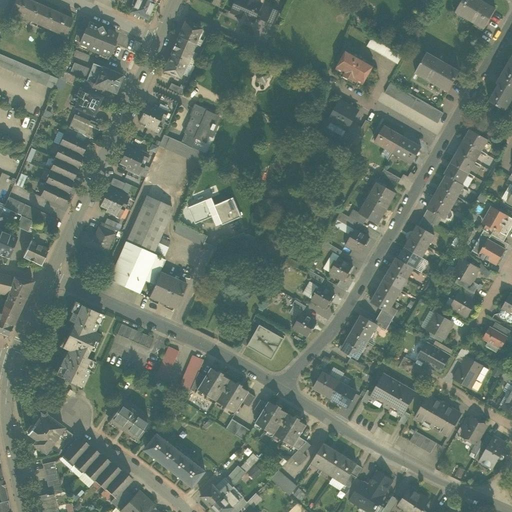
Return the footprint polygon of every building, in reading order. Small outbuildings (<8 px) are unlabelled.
[(15,0),(10,12),(38,24),(45,8),(28,0),(15,0)] [(147,19),(154,3),(146,0),(135,0),(130,11),(147,19)] [(248,20),(254,22),(261,5),(256,2),(257,1),(254,0),(236,0),(231,13),(237,15),(236,16),(247,21),(248,20)] [(462,0),(455,13),(484,29),(495,9),(487,5),(486,7),(473,0),(462,0)] [(261,19),(273,24),(278,12),(267,7),(261,19)] [(73,20),(45,8),(38,24),(65,37),(73,20)] [(184,22),(177,37),(195,45),(201,30),(184,22)] [(102,52),(109,55),(114,44),(112,43),(116,34),(108,31),(105,33),(101,26),(97,28),(96,26),(89,23),(86,32),(84,32),(80,43),(87,46),(88,49),(99,54),(102,52)] [(74,41),(80,43),(84,32),(78,29),(74,41)] [(195,45),(177,37),(169,56),(186,63),(187,64),(195,45)] [(367,47),(397,65),(403,55),(372,37),(367,47)] [(336,69),(362,85),(374,65),(347,50),(336,69)] [(440,87),(448,92),(460,71),(439,59),(437,62),(425,55),(415,73),(423,77),(425,75),(442,84),(440,87)] [(180,79),(186,63),(169,56),(163,72),(180,79)] [(10,59),(5,57),(1,68),(6,70),(10,59)] [(16,61),(10,59),(6,70),(11,72),(16,61)] [(21,64),(16,61),(11,72),(16,74),(21,64)] [(85,81),(90,69),(74,63),(69,74),(85,81)] [(26,66),(21,64),(16,74),(22,76),(26,66)] [(86,81),(94,85),(102,67),(93,64),(91,67),(92,67),(86,81)] [(505,111),(511,98),(511,66),(508,64),(497,84),(499,85),(489,102),(505,111)] [(31,68),(26,66),(22,76),(27,79),(31,68)] [(123,76),(102,67),(94,85),(95,85),(94,85),(104,89),(115,94),(123,76)] [(36,70),(31,68),(27,79),(32,81),(36,70)] [(42,72),(36,70),(32,81),(37,83),(42,72)] [(257,81),(259,82),(263,83),(265,84),(267,83),(270,75),(269,74),(266,72),(265,71),(264,72),(261,70),(259,71),(257,78),(257,81)] [(47,75),(42,72),(37,83),(42,85),(47,75)] [(52,77),(47,75),(42,85),(48,87),(52,77)] [(57,79),(52,77),(48,87),(53,90),(57,79)] [(83,80),(80,88),(100,97),(104,89),(94,85),(95,85),(94,85),(86,81),(83,80)] [(168,89),(181,95),(183,89),(171,83),(168,89)] [(384,93),(437,124),(443,113),(390,83),(384,93)] [(101,97),(100,97),(80,88),(79,87),(75,96),(79,98),(74,108),(92,116),(93,116),(101,97)] [(346,130),(347,130),(351,122),(357,111),(340,101),(329,120),(346,130)] [(145,105),(142,113),(159,121),(161,117),(164,119),(167,113),(153,107),(153,109),(145,105)] [(196,139),(207,143),(212,130),(214,130),(216,126),(214,125),(218,115),(195,106),(183,133),(184,133),(196,139)] [(162,123),(159,121),(142,113),(138,122),(145,125),(144,127),(158,133),(162,123)] [(366,120),(361,128),(351,122),(347,130),(346,130),(341,138),(352,144),(357,135),(362,138),(371,123),(366,120)] [(88,137),(94,140),(100,125),(90,121),(85,131),(91,133),(88,137)] [(473,125),(470,130),(480,136),(483,131),(473,125)] [(374,142),(385,148),(386,146),(394,151),(402,137),(383,126),(374,142)] [(66,134),(75,138),(77,132),(66,127),(63,134),(66,135),(66,134)] [(470,130),(464,141),(481,151),(487,140),(480,136),(470,130)] [(184,133),(180,143),(192,148),(196,139),(184,133)] [(61,147),(62,147),(79,155),(85,142),(75,138),(66,134),(66,135),(61,147)] [(159,145),(164,148),(168,138),(163,135),(163,136),(159,145)] [(421,148),(402,137),(394,151),(402,156),(401,157),(412,163),(421,148)] [(180,143),(168,138),(164,148),(193,160),(198,150),(192,148),(180,143)] [(464,141),(457,152),(475,162),(481,151),(464,141)] [(389,160),(394,151),(386,146),(385,148),(380,156),(389,160)] [(80,156),(79,155),(62,147),(56,159),(57,160),(75,168),(80,156)] [(126,148),(122,156),(139,164),(142,159),(145,161),(148,156),(134,149),(133,151),(126,148)] [(193,160),(198,162),(203,152),(198,150),(193,160)] [(457,152),(451,163),(468,173),(475,162),(457,152)] [(138,168),(139,164),(122,156),(118,164),(126,167),(125,169),(138,175),(141,170),(138,168)] [(75,168),(57,160),(52,172),(53,173),(70,180),(75,168)] [(445,175),(446,176),(462,184),(468,173),(451,163),(445,175)] [(380,175),(398,185),(402,178),(384,168),(380,175)] [(71,181),(70,180),(53,173),(47,185),(48,185),(65,193),(71,181)] [(446,176),(440,187),(457,197),(463,185),(462,184),(446,176)] [(110,185),(121,189),(123,183),(113,179),(110,185)] [(378,183),(368,198),(384,208),(388,201),(391,202),(396,193),(378,183)] [(66,194),(65,193),(48,185),(42,198),(61,206),(66,194)] [(440,187),(434,198),(451,208),(457,197),(440,187)] [(106,190),(103,198),(120,206),(122,202),(126,204),(128,198),(114,192),(114,194),(106,190)] [(3,208),(9,210),(14,199),(9,197),(8,197),(3,208)] [(146,197),(126,244),(152,255),(158,239),(171,208),(146,197)] [(118,210),(120,206),(103,198),(99,206),(106,209),(105,211),(119,218),(122,212),(118,210)] [(220,221),(222,225),(241,217),(233,198),(215,206),(211,198),(188,208),(195,224),(212,217),(214,223),(220,221)] [(380,215),(384,208),(368,198),(359,214),(368,219),(377,225),(383,216),(380,215)] [(444,219),(451,208),(434,198),(427,209),(437,215),(444,219)] [(19,202),(14,199),(9,210),(14,213),(19,202)] [(25,204),(19,202),(14,213),(20,215),(25,204)] [(30,207),(25,204),(20,215),(21,216),(25,218),(30,207)] [(35,209),(30,207),(25,218),(30,220),(35,209)] [(484,219),(486,225),(494,230),(500,233),(501,232),(502,230),(503,230),(506,231),(510,230),(511,226),(511,218),(504,214),(504,215),(500,213),(500,212),(491,207),(484,219)] [(41,212),(35,209),(30,220),(32,221),(36,223),(41,212)] [(427,209),(424,215),(434,220),(437,215),(427,209)] [(46,214),(41,212),(36,223),(41,225),(46,214)] [(356,212),(352,219),(356,221),(364,226),(368,219),(359,214),(356,212)] [(0,215),(0,230),(2,232),(8,217),(1,213),(0,215)] [(352,228),(356,221),(352,219),(342,213),(338,220),(343,223),(352,228)] [(52,217),(46,214),(41,225),(47,227),(52,217)] [(424,215),(421,221),(431,226),(434,220),(424,215)] [(28,230),(32,221),(30,220),(25,218),(21,216),(16,227),(27,232),(28,230)] [(57,219),(52,217),(47,227),(52,230),(57,219)] [(107,217),(104,224),(114,228),(117,222),(107,217)] [(343,223),(338,220),(334,225),(340,228),(343,223)] [(428,232),(431,226),(421,221),(418,226),(428,232)] [(111,234),(114,228),(104,224),(101,223),(98,228),(111,234)] [(174,233),(203,246),(207,236),(178,223),(174,233)] [(352,234),(354,230),(352,228),(343,223),(340,228),(352,234)] [(492,235),(494,230),(486,225),(483,230),(483,231),(484,230),(492,235)] [(418,226),(411,237),(428,247),(434,235),(428,232),(418,226)] [(80,243),(101,253),(103,247),(107,249),(113,235),(111,234),(98,228),(95,237),(85,232),(80,243)] [(346,244),(361,253),(365,245),(365,244),(369,238),(354,229),(354,230),(352,234),(346,244)] [(16,237),(2,232),(0,230),(0,255),(8,259),(16,237)] [(488,240),(492,235),(484,230),(483,231),(471,252),(495,266),(504,249),(500,247),(488,240)] [(494,230),(492,235),(503,242),(507,236),(501,232),(500,233),(494,230)] [(34,233),(30,242),(41,247),(46,238),(34,233)] [(226,243),(251,253),(258,239),(247,234),(245,235),(244,233),(227,239),(226,243)] [(500,247),(503,242),(492,235),(488,240),(500,247)] [(212,238),(207,236),(203,246),(208,248),(212,238)] [(411,237),(405,248),(421,258),(428,247),(411,237)] [(155,256),(161,259),(168,243),(158,239),(152,255),(155,256)] [(329,250),(332,246),(325,241),(322,246),(329,250)] [(48,250),(41,247),(30,242),(23,257),(40,266),(48,250)] [(155,256),(152,255),(126,244),(125,243),(109,280),(139,293),(144,280),(155,256)] [(332,246),(329,250),(333,253),(339,256),(342,251),(332,246)] [(405,248),(399,259),(413,268),(415,269),(421,258),(405,248)] [(339,256),(333,253),(323,269),(330,272),(338,258),(339,256)] [(161,259),(155,256),(144,280),(154,284),(159,272),(164,260),(161,259)] [(299,262),(291,258),(288,264),(296,268),(299,262)] [(329,273),(344,281),(349,273),(348,273),(352,266),(338,258),(330,272),(329,273)] [(397,258),(390,269),(407,279),(413,268),(399,259),(397,258)] [(452,275),(457,278),(465,282),(470,285),(471,282),(478,270),(461,260),(452,275)] [(390,269),(384,280),(400,290),(407,279),(390,269)] [(321,284),(324,279),(309,271),(306,276),(321,284)] [(148,298),(175,309),(186,284),(159,272),(154,284),(148,298)] [(1,294),(7,296),(13,277),(7,276),(1,294)] [(2,315),(0,314),(0,333),(7,337),(32,285),(30,281),(13,277),(7,296),(6,300),(6,301),(2,315)] [(462,287),(465,282),(457,278),(454,283),(457,284),(462,287)] [(384,280),(378,291),(394,301),(400,290),(384,280)] [(303,294),(312,299),(319,287),(310,282),(303,294)] [(465,282),(462,287),(473,294),(478,286),(471,282),(470,285),(465,282)] [(475,294),(473,294),(462,287),(457,284),(454,289),(459,292),(472,299),(475,294)] [(320,286),(319,287),(312,299),(311,300),(326,309),(331,301),(330,301),(334,294),(320,286)] [(387,312),(388,312),(391,307),(394,301),(378,291),(371,303),(382,309),(387,312)] [(449,309),(465,318),(475,301),(472,299),(459,292),(449,309)] [(511,294),(502,310),(509,314),(509,313),(511,314),(511,294)] [(292,306),(303,312),(306,307),(295,300),(292,306)] [(74,384),(82,387),(88,374),(87,373),(92,362),(93,363),(94,361),(85,357),(92,340),(95,342),(99,334),(93,331),(96,324),(94,323),(99,313),(76,303),(71,312),(70,311),(67,320),(72,322),(64,338),(66,339),(62,348),(66,350),(59,365),(57,364),(51,378),(63,384),(64,381),(73,385),(74,384)] [(435,314),(446,320),(449,314),(435,306),(431,313),(434,315),(435,314)] [(396,310),(391,307),(388,312),(394,316),(396,311),(396,310)] [(382,309),(378,316),(390,323),(394,316),(388,312),(387,312),(382,309)] [(511,314),(509,313),(509,314),(502,310),(499,314),(500,317),(503,319),(506,318),(507,321),(510,323),(511,322),(511,314)] [(293,328),(308,336),(312,328),(315,321),(301,313),(293,328)] [(426,330),(444,340),(453,324),(446,320),(435,314),(434,315),(430,321),(434,323),(429,330),(427,328),(426,330)] [(362,316),(352,333),(367,342),(377,326),(377,325),(374,323),(362,316)] [(386,331),(390,323),(378,316),(374,323),(377,325),(377,326),(386,331)] [(118,334),(123,337),(128,326),(123,323),(118,334)] [(495,330),(507,337),(510,331),(498,324),(495,330)] [(248,347),(271,360),(284,339),(260,325),(253,337),(247,347),(248,347)] [(123,337),(128,339),(134,328),(128,326),(123,337)] [(482,340),(500,350),(507,337),(495,330),(489,327),(482,340)] [(128,339),(134,342),(139,331),(134,328),(128,339)] [(134,342),(139,344),(144,333),(139,331),(134,342)] [(139,344),(145,347),(150,336),(144,333),(139,344)] [(357,360),(367,342),(352,333),(342,351),(357,360)] [(242,344),(248,347),(247,347),(253,337),(247,334),(242,344)] [(145,347),(150,349),(155,338),(150,336),(145,347)] [(436,341),(432,346),(449,356),(452,351),(436,341)] [(418,356),(425,359),(432,346),(426,343),(418,356)] [(449,356),(432,346),(425,359),(424,362),(441,372),(450,356),(449,356)] [(158,383),(165,385),(179,352),(168,347),(153,381),(158,383)] [(455,359),(462,363),(466,357),(469,351),(462,347),(458,354),(455,359)] [(178,390),(189,393),(191,390),(199,372),(204,360),(193,356),(178,390)] [(399,367),(409,373),(415,363),(404,357),(399,367)] [(471,389),(476,379),(473,378),(480,366),(483,367),(466,357),(462,363),(453,379),(471,389)] [(363,372),(366,367),(356,362),(353,366),(363,372)] [(488,370),(483,367),(480,366),(473,378),(476,379),(481,383),(488,370)] [(198,390),(217,401),(230,380),(224,376),(225,374),(225,373),(222,371),(221,372),(219,371),(218,372),(211,368),(206,376),(199,386),(198,390)] [(191,390),(194,392),(196,388),(198,385),(199,386),(206,376),(199,372),(191,390)] [(313,388),(330,398),(339,382),(322,372),(313,388)] [(398,414),(402,417),(405,412),(416,392),(384,374),(373,393),(370,398),(375,401),(377,397),(385,402),(383,405),(389,409),(390,406),(400,411),(398,414)] [(236,384),(230,380),(217,401),(236,413),(242,403),(249,392),(242,387),(243,386),(241,384),(241,383),(238,382),(236,384)] [(357,392),(339,382),(330,398),(348,408),(357,392)] [(362,400),(367,403),(370,398),(373,393),(367,390),(362,400)] [(242,403),(249,407),(255,397),(249,392),(242,403)] [(511,392),(503,407),(511,412),(511,392)] [(440,430),(449,434),(460,414),(447,407),(448,406),(442,403),(441,403),(428,396),(416,417),(424,422),(424,421),(425,419),(433,423),(432,425),(431,424),(431,425),(434,427),(434,426),(433,425),(434,423),(442,427),(441,430),(440,430)] [(255,411),(261,415),(267,404),(261,401),(255,411)] [(255,423),(274,435),(288,413),(282,410),(283,407),(280,405),(279,407),(277,405),(276,406),(269,402),(267,404),(261,415),(255,423)] [(109,421),(137,440),(149,422),(121,403),(109,421)] [(389,409),(398,414),(400,411),(390,406),(389,409)] [(32,444),(44,453),(64,427),(46,414),(45,411),(40,413),(41,416),(33,426),(32,425),(30,425),(26,431),(26,432),(26,433),(28,434),(27,434),(35,440),(32,444)] [(399,422),(404,425),(410,414),(405,412),(402,417),(399,422)] [(295,418),(288,413),(274,435),(294,447),(300,437),(307,426),(301,422),(301,421),(299,419),(299,418),(296,416),(295,418)] [(462,436),(476,444),(479,439),(486,426),(473,418),(462,436)] [(226,429),(235,435),(241,425),(232,419),(226,429)] [(246,428),(241,425),(235,435),(240,438),(246,428)] [(240,438),(245,442),(252,432),(246,428),(240,438)] [(409,441),(414,444),(420,434),(415,431),(409,441)] [(145,450),(169,469),(181,453),(157,434),(145,450)] [(424,437),(420,434),(414,444),(418,447),(424,437)] [(488,435),(484,442),(479,451),(484,454),(493,438),(488,435)] [(294,447),(298,450),(307,441),(300,437),(294,447)] [(430,439),(424,437),(418,447),(424,450),(430,439)] [(479,461),(492,469),(506,444),(499,439),(498,440),(493,437),(493,438),(484,454),(479,461)] [(75,463),(75,462),(88,448),(78,438),(64,453),(75,463)] [(435,442),(430,439),(424,450),(429,453),(435,442)] [(476,455),(479,451),(484,442),(479,439),(476,444),(472,452),(476,455)] [(291,457),(299,466),(308,457),(304,454),(311,446),(307,441),(298,450),(291,457)] [(313,461),(324,468),(335,451),(324,444),(313,461)] [(85,471),(86,470),(99,456),(89,447),(88,448),(75,462),(85,471)] [(324,468),(335,474),(346,457),(335,451),(324,468)] [(69,469),(75,463),(64,453),(59,460),(69,469)] [(205,472),(181,453),(169,469),(193,487),(205,472)] [(245,461),(246,463),(248,464),(253,460),(256,462),(259,460),(253,454),(245,461)] [(96,479),(97,478),(110,464),(100,455),(99,456),(86,470),(96,479)] [(357,464),(346,457),(335,474),(347,482),(357,465),(357,464)] [(226,477),(234,485),(246,473),(256,462),(253,460),(248,464),(246,463),(241,468),(238,465),(226,477)] [(324,468),(313,461),(311,464),(323,471),(324,468)] [(42,465),(43,471),(55,468),(54,464),(54,462),(42,465)] [(79,478),(85,471),(75,462),(75,463),(69,469),(79,478)] [(107,487),(120,473),(110,463),(110,464),(97,478),(107,487)] [(345,484),(350,487),(356,477),(362,468),(357,465),(347,482),(345,484)] [(257,476),(263,472),(257,466),(252,471),(257,476)] [(56,474),(55,468),(43,471),(45,476),(56,474)] [(324,468),(323,471),(333,477),(335,474),(324,468)] [(85,471),(79,478),(78,479),(88,488),(96,479),(86,470),(85,471)] [(270,479),(290,496),(297,487),(279,470),(270,479)] [(254,479),(257,476),(252,471),(248,473),(254,479)] [(378,471),(375,476),(389,485),(392,480),(378,471)] [(121,472),(120,473),(107,487),(117,495),(117,496),(124,489),(131,481),(121,472)] [(58,479),(56,474),(45,476),(46,482),(58,479)] [(335,474),(333,477),(344,484),(345,484),(347,482),(335,474)] [(376,505),(389,485),(375,476),(369,486),(363,483),(364,482),(363,481),(362,482),(356,493),(353,497),(350,502),(351,502),(362,508),(368,511),(372,511),(375,508),(376,508),(377,506),(376,505)] [(234,485),(226,477),(225,477),(215,487),(220,492),(225,487),(229,484),(232,487),(234,486),(234,485)] [(344,484),(333,477),(329,484),(340,490),(344,484)] [(357,478),(356,477),(350,487),(349,488),(356,493),(362,482),(356,478),(357,478)] [(59,485),(58,479),(46,482),(47,488),(59,485)] [(60,491),(59,485),(47,488),(48,493),(49,493),(60,491)] [(201,497),(211,508),(223,496),(220,492),(215,487),(213,485),(201,497)] [(240,501),(243,498),(244,497),(234,486),(232,487),(229,490),(240,501)] [(223,496),(229,491),(225,487),(220,492),(223,496)] [(306,496),(301,490),(299,488),(293,495),(301,501),(306,496)] [(356,493),(349,488),(347,493),(353,497),(356,493)] [(421,511),(424,509),(429,501),(410,488),(398,506),(408,511),(421,511)] [(110,502),(116,507),(125,496),(129,493),(124,489),(117,496),(117,495),(110,502)] [(72,500),(75,502),(84,492),(81,490),(72,500)] [(240,501),(229,490),(229,491),(223,496),(234,507),(240,501)] [(119,511),(149,511),(153,507),(154,506),(139,492),(133,497),(130,501),(119,511)] [(256,494),(247,503),(253,508),(262,499),(256,494)] [(37,498),(40,511),(56,511),(56,510),(53,497),(53,495),(50,496),(47,496),(47,495),(46,495),(37,497),(37,498)] [(119,511),(130,501),(125,496),(116,507),(115,508),(118,511),(119,511)] [(234,507),(223,496),(211,508),(214,511),(228,511),(230,510),(234,507)] [(381,511),(391,511),(399,500),(392,496),(385,508),(381,511)] [(243,498),(240,501),(234,507),(230,510),(231,511),(238,511),(247,503),(243,498)] [(0,501),(0,511),(11,511),(9,511),(6,500),(0,501)]
